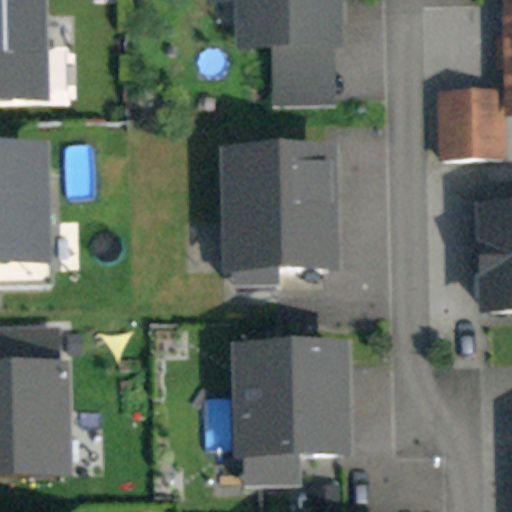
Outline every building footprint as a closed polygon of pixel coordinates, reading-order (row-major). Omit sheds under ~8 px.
[(0,0),(0,107),(37,107),(34,0),(0,0)] [(281,98),(336,97),(334,0),(242,0),(243,49),(280,49),(281,98)] [(511,0),(495,0),(497,79),(430,80),(431,163),(500,162),(499,124),(511,123),(511,0)] [(0,171),(0,274),(35,274),(32,171),(0,171)] [(322,179),(238,181),(240,283),(324,281),(322,179)] [(511,231),(492,232),(496,320),(511,319),(511,231)] [(333,372),(250,375),(254,467),(336,464),(333,372)] [(0,484),(59,484),(57,385),(0,386),(0,484)]
